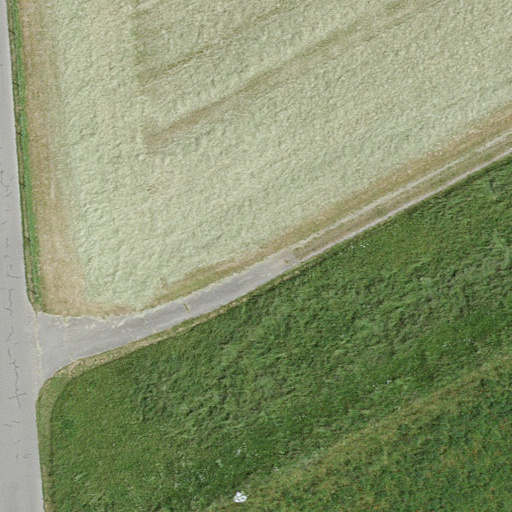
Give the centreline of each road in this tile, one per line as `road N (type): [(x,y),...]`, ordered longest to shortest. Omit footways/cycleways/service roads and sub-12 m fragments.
road 1 (track): [(511,143),(170,316),(13,358)]
road 2 (tertiary): [(0,220),(21,511)]
